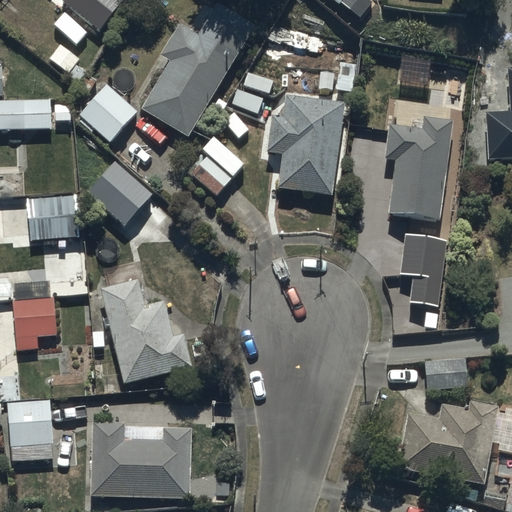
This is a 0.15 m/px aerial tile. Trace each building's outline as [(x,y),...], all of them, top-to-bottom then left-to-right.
[(66,0),(63,4),(99,32),(124,0),(66,0)] [(171,63),(143,109),(189,136),(256,26),(220,3),(201,35),(180,21),(159,55),(171,63)] [(360,42),(359,48),(338,45),(335,61),(340,62),(336,90),(354,92),(356,81),(401,87),(406,48),(360,42)] [(511,66),(508,67),(510,111),(487,112),(489,158),(511,156),(511,66)] [(105,84),(78,113),(110,142),(136,113),(105,84)] [(283,155),(278,187),(333,195),(348,100),(286,91),(282,118),(273,117),(267,152),(283,155)] [(53,101),(0,101),(0,131),(25,131),(25,139),(53,139),(53,101)] [(398,159),(390,213),(440,221),(455,120),(423,115),(422,127),(391,122),(386,157),(398,159)] [(208,154),(190,172),(216,197),(234,179),(208,154)] [(115,166),(88,195),(124,228),(151,198),(115,166)] [(71,172),(41,172),(41,194),(71,194),(71,172)] [(47,196),(0,199),(0,206),(2,237),(49,234),(47,196)] [(437,310),(446,244),(406,238),(400,277),(414,279),(410,306),(437,310)] [(174,336),(164,299),(148,303),(141,276),(99,288),(125,383),(193,365),(185,334),(174,336)] [(55,296),(12,298),(15,349),(37,349),(36,336),(56,335),(55,296)] [(427,360),(427,389),(468,388),(467,359),(427,360)] [(410,411),(399,468),(486,485),(495,441),(511,444),(511,408),(473,400),(471,408),(444,403),(441,417),(410,411)] [(51,401),(7,403),(10,459),(53,457),(51,401)] [(162,441),(126,440),(127,422),(94,421),(92,496),(192,499),(194,429),(162,428),(162,441)]
